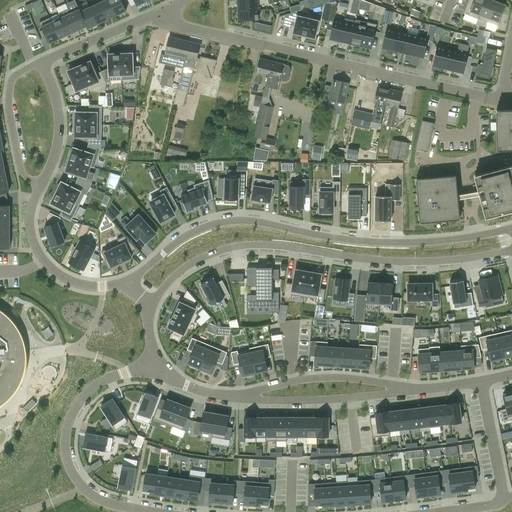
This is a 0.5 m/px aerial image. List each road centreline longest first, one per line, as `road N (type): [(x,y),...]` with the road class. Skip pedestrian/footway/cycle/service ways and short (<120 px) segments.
road 1 (residential): [(511,228),(392,243),(217,223),(175,242),(129,281)]
road 2 (residential): [(151,305),(180,270),(242,246),(392,262),(511,251)]
road 3 (residential): [(165,9),(182,25),(503,99)]
road 4 (residential): [(156,364),(83,395),(64,443),(83,488),(147,511)]
road 5 (residential): [(39,188),(29,228),(43,259),(75,282),(129,281)]
road 6 (residential): [(243,397),(320,377),(404,390)]
road 7 (residential): [(243,397),(293,402),(404,390)]
road 8 (residential): [(39,188),(23,175),(9,97),(22,70),(40,62)]
road 9 (residential): [(165,9),(40,62)]
road 10 (residential): [(40,62),(59,130),(39,188)]
